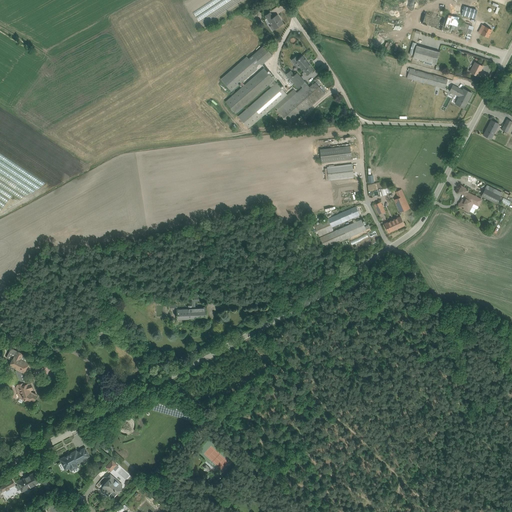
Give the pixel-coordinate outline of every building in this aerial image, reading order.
[(473,35),(476,27),(442,17),(445,9),(431,4),(422,32),(436,36),(440,25),(473,35)] [(485,21),(487,16),(461,9),(458,17),(470,21),(471,17),(485,21)] [(265,15),(272,25),(271,26),(273,30),(284,23),(278,14),(275,16),(272,11),(265,15)] [(479,32),(490,37),(493,30),(483,25),(479,32)] [(248,56),(222,78),(232,90),(259,68),(257,66),(261,62),(262,64),(273,55),(265,44),(249,58),(248,56)] [(437,52),(416,46),(412,57),(433,63),(437,52)] [(314,68),(303,55),(299,58),(297,55),(292,59),(301,70),(303,69),(307,74),(314,68)] [(470,72),(480,77),(485,66),(476,61),(470,72)] [(264,67),(226,101),(250,128),(275,106),(291,124),(326,93),(316,81),(309,86),(306,83),(297,72),(294,74),(290,70),(285,74),(298,88),(301,86),(303,87),(297,92),(294,89),(288,94),(264,67)] [(409,69),(407,76),(446,87),(448,80),(409,69)] [(465,110),(474,93),(455,83),(450,92),(459,97),(455,105),(465,110)] [(511,125),(511,121),(505,118),(499,128),(508,133),(511,125)] [(484,135),(493,139),(500,124),(492,120),(484,135)] [(321,149),(322,160),(351,157),(350,146),(321,149)] [(327,167),(328,179),(355,175),(354,163),(327,167)] [(470,189),(462,185),(459,192),(464,195),(458,206),(470,212),(474,203),(479,206),(483,198),(469,191),(470,189)] [(501,192),(485,185),(480,195),(495,203),(501,192)] [(388,186),(378,188),(379,197),(389,196),(388,186)] [(392,198),(396,211),(406,208),(399,188),(393,190),(395,197),(392,198)] [(381,201),(374,205),(379,214),(386,211),(381,201)] [(286,218),(302,214),(299,202),(283,206),(286,218)] [(361,214),(358,206),(317,223),(327,247),(372,229),(370,224),(365,226),(362,219),(334,231),(332,226),(361,214)] [(389,232),(406,225),(402,215),(385,222),(389,232)] [(177,319),(209,318),(209,307),(177,308),(177,319)] [(26,383),(23,373),(31,357),(11,347),(7,357),(12,359),(9,365),(16,368),(15,370),(19,382),(17,383),(16,386),(19,397),(18,400),(22,402),(23,399),(29,402),(30,399),(34,401),(38,393),(31,390),(34,389),(31,381),(26,383)] [(92,456),(85,444),(60,456),(66,468),(69,467),(71,470),(79,465),(78,463),(92,456)] [(217,452),(215,454),(206,446),(199,453),(216,470),(225,460),(217,452)] [(23,491),(42,481),(36,470),(18,481),(23,491)] [(96,482),(99,485),(103,481),(105,483),(101,487),(114,497),(124,485),(106,470),(96,482)] [(0,487),(2,491),(15,483),(12,478),(0,484),(0,487)] [(56,502),(48,511),(47,511),(66,511),(67,511),(56,502)]
